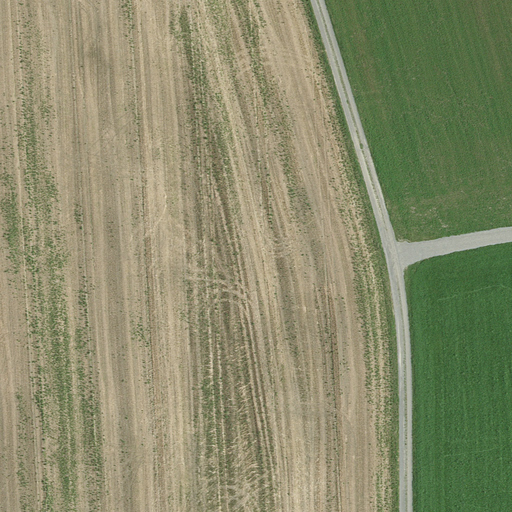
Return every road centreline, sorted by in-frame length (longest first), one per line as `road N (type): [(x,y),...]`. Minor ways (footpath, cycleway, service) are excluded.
road 1 (track): [(390,255),(314,0)]
road 2 (track): [(405,511),(402,331),(390,255)]
road 3 (track): [(390,255),(511,235)]
